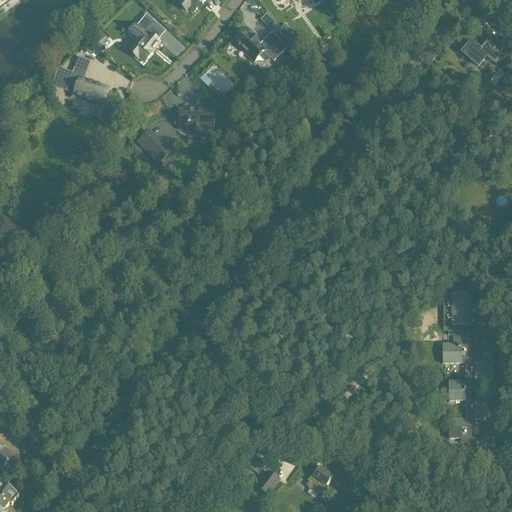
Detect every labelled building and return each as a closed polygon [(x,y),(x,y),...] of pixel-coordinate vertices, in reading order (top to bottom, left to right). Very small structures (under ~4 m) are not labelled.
[(180,0),(183,2),(179,6),(186,12),(189,8),(194,13),(206,2),(203,0),(180,0)] [(268,14),(261,21),(267,28),(273,22),(268,14)] [(136,26),(129,35),(137,42),(129,52),(138,60),(139,58),(145,64),(153,54),(151,53),(160,43),(158,41),(162,37),(152,28),(156,23),(147,16),(138,27),(136,26)] [(285,24),(278,29),(285,38),(291,34),(285,24)] [(244,31),(233,42),(238,47),(239,49),(254,63),(264,53),(274,62),(286,48),(279,41),(272,49),(264,42),(260,46),(258,44),(259,43),(252,37),(251,38),(244,31)] [(511,51),(511,45),(500,35),(495,41),(491,37),(487,42),(488,44),(482,52),(472,43),(462,54),(478,67),(487,57),(496,65),(502,57),(499,54),(504,49),(510,54),(511,51)] [(75,70),(69,86),(77,89),(74,97),(84,101),(85,99),(94,103),(94,104),(104,108),(110,90),(101,87),(101,86),(100,86),(100,87),(97,85),(96,85),(94,84),(93,84),(90,83),(90,82),(89,82),(89,83),(84,81),(81,79),(83,73),(75,70)] [(500,70),(490,83),(495,88),(506,75),(500,70)] [(511,80),(506,75),(495,88),(503,94),(504,95),(511,84),(511,80)] [(212,111),(180,111),(180,130),(190,130),(191,136),(202,136),(202,130),(213,130),(212,111)] [(149,132),(137,144),(158,166),(171,154),(149,132)] [(461,296),(460,290),(452,290),(452,296),(444,296),(444,332),(453,332),(453,346),(443,346),(443,365),(462,365),(462,364),(465,364),(465,383),(462,383),(449,383),(449,403),(462,402),(461,402),(466,402),(466,421),(462,421),(449,421),(449,440),(462,440),(466,440),(466,459),(494,458),(494,439),(471,439),(471,421),(475,421),(488,421),(488,402),(475,402),(471,402),(471,383),(475,383),(494,383),(494,364),(482,364),(481,327),(471,327),(471,296),(461,296)] [(0,466),(3,469),(13,457),(8,453),(9,453),(0,445),(0,466)] [(254,457),(247,466),(259,475),(266,466),(254,457)] [(333,479),(327,474),(329,470),(320,463),(317,467),(320,469),(314,476),(312,475),(308,481),(310,483),(307,487),(308,488),(310,490),(310,489),(318,495),(319,493),(323,496),(329,488),(327,487),(333,479)] [(268,497),(280,482),(268,473),(257,488),(268,497)] [(19,498),(1,484),(0,485),(0,511),(8,511),(5,510),(10,504),(12,507),(19,498)]
